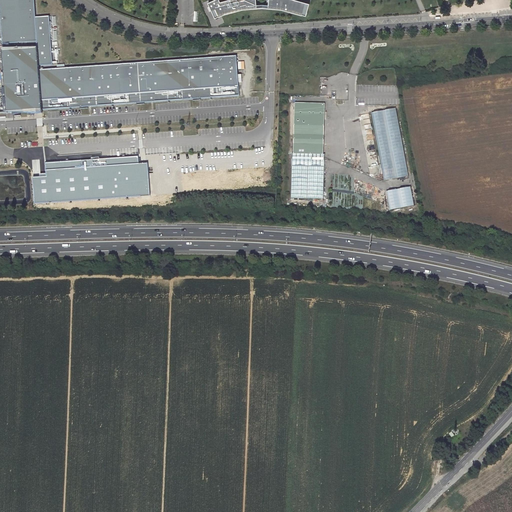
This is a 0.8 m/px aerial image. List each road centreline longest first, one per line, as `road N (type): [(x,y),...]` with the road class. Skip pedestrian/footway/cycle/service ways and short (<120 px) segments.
road 1 (trunk): [(0,249),(292,249),(511,288)]
road 2 (trunk): [(511,275),(284,236),(0,236)]
road 3 (unclassified): [(511,18),(192,37),(123,25),(78,0)]
road 4 (unclassified): [(413,511),(511,409)]
